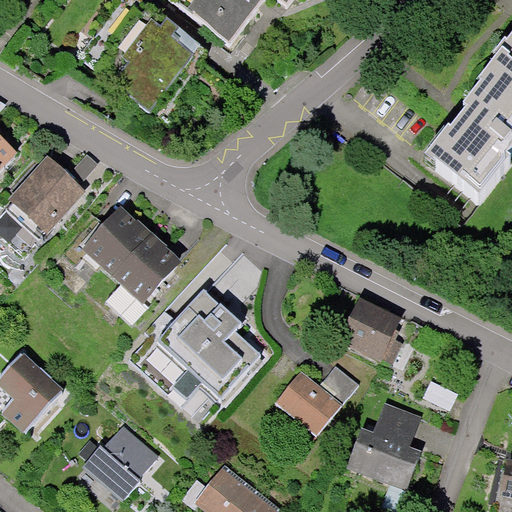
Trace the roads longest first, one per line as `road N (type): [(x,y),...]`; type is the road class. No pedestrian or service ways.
road 1 (residential): [(193,194),(486,341),(439,511)]
road 2 (residential): [(193,194),(416,0)]
road 3 (residential): [(0,79),(193,194)]
